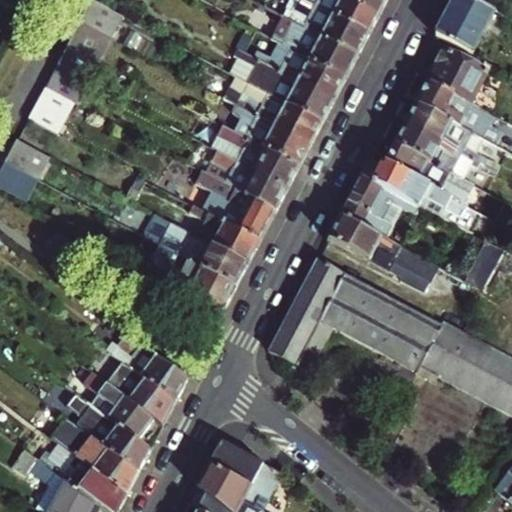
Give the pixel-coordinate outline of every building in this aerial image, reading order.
[(92,0),(85,0),(76,19),(108,36),(120,14),(92,0)] [(263,0),(261,5),(281,15),(356,55),(368,32),(315,4),(306,0),(296,0),(291,12),(284,8),(269,0),(263,0)] [(306,0),(315,4),(368,32),(378,14),(350,0),(306,0)] [(350,0),(378,14),(384,0),(350,0)] [(453,0),(437,32),(472,51),(495,9),(477,0),(453,0)] [(356,55),(281,15),(275,26),(250,13),(248,18),(239,13),(235,19),(244,24),(257,30),(269,37),(277,41),(345,77),(356,55)] [(76,19),(64,42),(96,59),(108,36),(76,19)] [(249,82),(266,91),(322,120),(333,99),(265,63),(245,53),(253,38),(244,33),(236,48),(239,50),(236,57),(256,68),(249,82)] [(277,41),(265,63),(333,99),(345,77),(277,41)] [(64,42),(53,63),(83,79),(85,80),(96,59),(64,42)] [(446,47),(429,78),(477,104),(479,99),(473,96),(487,70),(446,47)] [(83,79),(53,63),(42,86),(71,101),(83,79)] [(477,104),(429,78),(417,101),(484,136),(495,142),(500,133),(478,121),(485,108),(477,104)] [(226,85),(220,96),(235,104),(310,143),(322,120),(266,91),(262,99),(248,92),(243,101),(237,98),(240,93),(226,85)] [(71,101),(42,86),(27,118),(55,133),(71,101)] [(417,101),(406,121),(496,169),(499,164),(475,152),(484,136),(417,101)] [(234,131),(298,164),(310,143),(235,104),(231,113),(240,119),(234,131)] [(396,141),(473,182),(480,170),(492,177),(496,169),(406,121),(396,141)] [(241,148),(236,159),(287,186),(298,164),(234,131),(218,123),(213,134),(241,148)] [(49,157),(16,139),(4,164),(36,181),(37,181),(49,157)] [(396,141),(385,161),(463,202),(473,182),(396,141)] [(287,186),(236,159),(215,148),(209,159),(230,170),(224,182),(275,209),(287,186)] [(385,161),(375,180),(420,205),(424,198),(456,215),(463,202),(385,161)] [(4,164),(0,170),(0,188),(25,201),(36,181),(4,164)] [(219,195),(209,214),(259,240),(275,209),(224,182),(200,169),(194,182),(219,195)] [(343,212),(386,235),(402,206),(416,213),(420,205),(375,180),(363,174),(343,212)] [(147,181),(137,176),(125,197),(135,203),(147,181)] [(204,220),(201,227),(197,235),(213,244),(247,262),(259,240),(209,214),(192,205),(189,212),(204,220)] [(386,235),(343,212),(330,237),(389,268),(393,261),(429,280),(433,273),(440,277),(445,267),(386,235)] [(176,253),(187,258),(236,283),(247,262),(213,244),(197,235),(171,222),(164,235),(181,244),(176,253)] [(151,268),(176,281),(224,306),(236,283),(187,258),(176,253),(162,245),(151,268)] [(421,364),(435,372),(511,414),(511,354),(461,327),(459,331),(319,257),(271,349),(297,364),(307,347),(317,353),(334,323),(418,370),(421,364)] [(126,331),(110,353),(174,400),(187,376),(126,331)] [(174,400),(110,353),(108,351),(101,361),(138,391),(131,401),(152,417),(162,424),(174,400)] [(421,364),(418,370),(432,377),(435,372),(421,364)] [(131,401),(89,370),(81,381),(94,391),(86,402),(88,403),(136,438),(152,417),(131,401)] [(136,438),(88,403),(79,415),(92,424),(86,432),(138,469),(149,448),(136,438)] [(55,440),(76,455),(126,492),(138,469),(86,432),(69,420),(55,440)] [(202,490),(230,511),(260,511),(280,473),(222,442),(198,487),(202,490)] [(45,451),(39,459),(94,500),(110,511),(115,511),(126,492),(76,455),(65,472),(52,462),(50,454),(45,451)] [(87,511),(94,500),(39,459),(36,457),(28,468),(47,483),(35,507),(45,511),(87,511)] [(511,464),(496,486),(511,498),(511,464)] [(196,511),(230,511),(202,490),(192,510),(196,511)]
